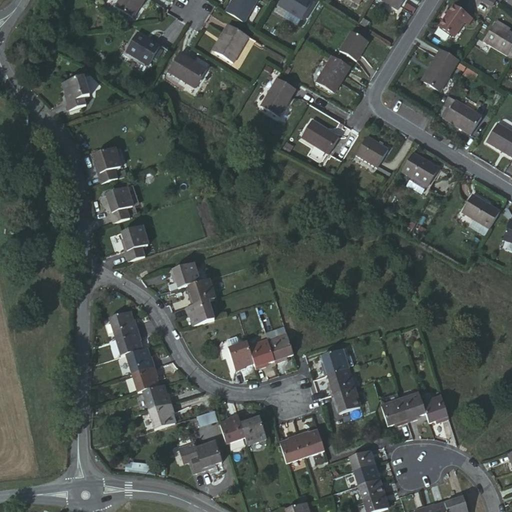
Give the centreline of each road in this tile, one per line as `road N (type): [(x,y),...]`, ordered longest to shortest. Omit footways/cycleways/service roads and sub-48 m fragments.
road 1 (residential): [(427,0),(372,99),(511,191)]
road 2 (residential): [(81,267),(126,284),(152,306),(183,362),(204,382),(230,390),(284,387)]
road 3 (tertiary): [(0,63),(66,148),(82,205),(81,267)]
road 4 (tertiary): [(81,267),(78,464),(85,494)]
road 5 (tertiary): [(209,511),(171,495),(85,494)]
